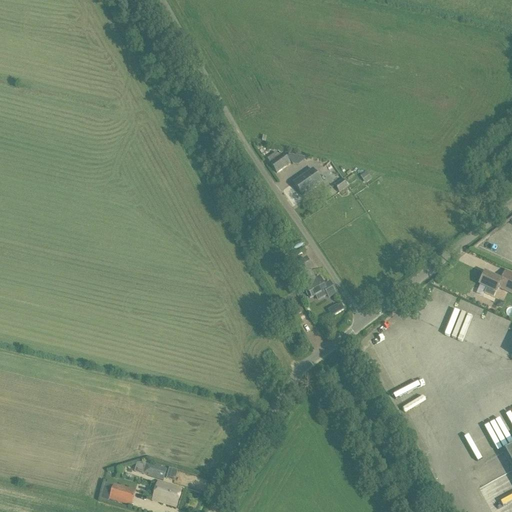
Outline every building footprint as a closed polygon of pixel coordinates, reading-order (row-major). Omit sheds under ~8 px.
[(284,155),(271,164),(277,174),(290,165),(284,155)] [(303,197),(322,183),(313,169),(294,183),(303,197)] [(365,184),(372,179),(366,172),(360,177),(365,184)] [(343,180),(334,186),(339,193),(348,187),(343,180)] [(306,260),(294,267),(299,277),(300,277),(304,285),(312,299),(315,297),(318,302),(329,295),(330,297),(335,294),(329,283),(323,286),(318,278),(315,279),(310,270),(311,269),(306,260)] [(498,289),(511,294),(511,274),(505,271),(501,281),(484,273),(483,276),(481,275),(480,276),(477,281),(478,282),(479,283),(478,285),(486,289),(484,293),(493,298),(495,293),(496,294),(498,289)] [(152,465),(148,476),(163,481),(166,470),(152,465)] [(182,489),(158,482),(152,501),(177,508),(182,489)] [(114,484),(109,499),(131,506),(136,491),(114,484)]
